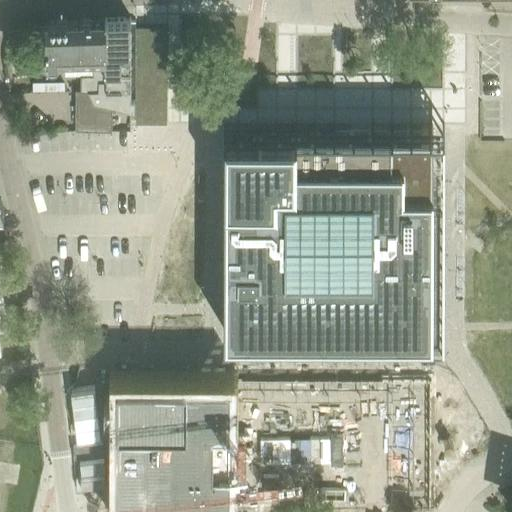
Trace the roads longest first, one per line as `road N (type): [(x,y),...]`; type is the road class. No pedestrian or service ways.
road 1 (unclassified): [(74,511),(0,111)]
road 2 (residential): [(511,24),(250,0)]
